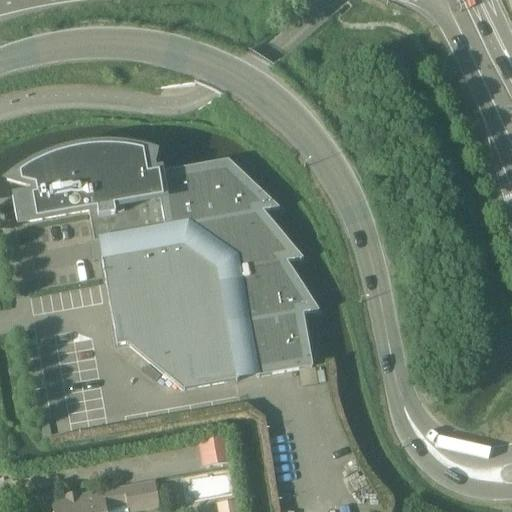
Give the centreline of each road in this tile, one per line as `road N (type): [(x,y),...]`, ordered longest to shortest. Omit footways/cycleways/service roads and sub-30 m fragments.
road 1 (tertiary): [(390,357),(372,261),(341,182),(304,129),(243,79),(199,58),(128,41),(82,40),(0,58)]
road 2 (unknown): [(47,311),(87,312),(112,369),(137,393),(282,381),(299,394),(322,487)]
road 3 (tertiary): [(390,357),(419,454),(442,476),(511,491)]
road 4 (secondary): [(432,0),(511,163)]
road 5 (tertiary): [(511,454),(460,454),(419,421),(390,357)]
road 6 (unknown): [(82,238),(14,247),(25,312)]
